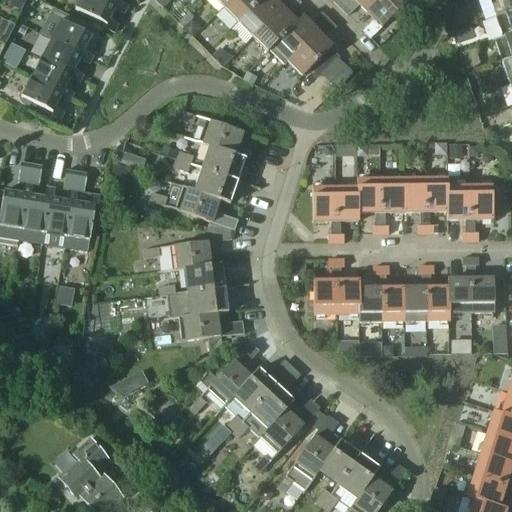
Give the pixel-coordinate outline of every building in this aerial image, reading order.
[(11,0),(8,6),(20,12),(25,0),(11,0)] [(101,0),(80,0),(75,11),(92,20),(88,27),(103,35),(105,30),(115,35),(119,27),(109,22),(115,11),(117,8),(101,0)] [(101,0),(117,8),(115,11),(124,16),(128,8),(119,4),(120,0),(101,0)] [(171,4),(167,0),(153,0),(153,1),(164,11),(171,4)] [(213,0),(223,10),(232,0),(213,0)] [(237,24),(262,0),(232,0),(223,10),(237,24)] [(252,39),(291,0),(277,0),(275,2),(273,0),(262,0),(237,24),(252,39)] [(267,54),(269,52),(303,18),(302,18),(297,24),(289,16),(301,5),(295,0),(291,0),(252,39),(267,54)] [(336,0),(333,4),(340,11),(350,0),(336,0)] [(358,7),(366,14),(380,0),(350,0),(340,11),(347,18),(358,7)] [(380,0),(366,14),(373,22),(362,33),(369,41),(411,0),(380,0)] [(511,12),(511,0),(488,0),(495,19),(511,12)] [(53,9),(39,36),(50,41),(82,58),(80,62),(89,66),(93,58),(84,54),(92,39),(84,35),(88,27),(53,9)] [(511,12),(495,19),(502,39),(494,42),(511,36),(511,12)] [(465,14),(454,18),(458,31),(469,27),(465,14)] [(284,67),(287,63),(329,22),(322,15),(310,26),(303,18),(269,52),(284,67)] [(16,28),(5,22),(0,30),(0,43),(6,47),(16,28)] [(336,29),(329,22),(287,63),(302,78),(309,71),(318,80),(339,60),(330,51),(332,48),(324,40),(336,29)] [(200,35),(192,27),(186,33),(194,41),(200,35)] [(471,43),(467,32),(456,36),(460,47),(471,43)] [(511,59),(511,36),(494,42),(502,63),(511,59)] [(72,77),(70,80),(80,85),(84,77),(74,73),(80,62),(82,58),(50,41),(40,60),(72,77)] [(10,45),(1,64),(15,71),(25,52),(10,45)] [(221,67),(228,61),(219,50),(212,57),(221,67)] [(477,53),(462,56),(468,75),(482,68),(477,53)] [(511,59),(502,63),(509,85),(511,83),(511,59)] [(63,96),(61,99),(70,104),(74,96),(65,91),(70,80),(72,77),(40,60),(31,79),(63,96)] [(243,80),(253,86),(257,79),(247,74),(243,80)] [(55,110),(61,99),(63,96),(31,79),(21,98),(52,115),(51,118),(60,123),(64,115),(55,110)] [(181,113),(178,122),(192,127),(193,126),(195,119),(195,118),(181,113)] [(195,119),(193,126),(204,130),(206,123),(195,119)] [(204,130),(198,146),(209,149),(209,148),(235,157),(242,135),(207,122),(206,123),(204,130)] [(209,148),(209,149),(201,171),(237,183),(245,161),(235,157),(209,148)] [(463,161),(463,149),(451,149),(451,161),(463,161)] [(330,150),(324,150),(322,155),(324,159),(330,159),(332,155),(330,150)] [(356,150),(346,150),(347,162),(356,162),(356,150)] [(379,158),(379,150),(369,150),(369,158),(379,158)] [(176,162),(190,167),(193,159),(179,154),(176,162)] [(187,175),(190,167),(176,162),(173,170),(187,175)] [(28,186),(31,166),(21,165),(18,185),(24,186),(22,196),(3,192),(0,211),(0,240),(19,243),(26,196),(30,197),(32,187),(28,186)] [(28,186),(32,187),(38,188),(41,168),(31,166),(28,186)] [(219,203),(229,206),(237,183),(201,171),(194,193),(194,194),(219,202),(219,203)] [(67,203),(53,200),(49,200),(41,247),(64,251),(71,203),(75,204),(77,194),(73,193),(76,174),(66,172),(62,192),(68,193),(67,203)] [(71,203),(64,251),(87,254),(91,230),(94,208),(98,208),(100,197),(91,196),(83,195),(86,175),(76,174),(73,193),(77,194),(75,204),(71,203)] [(358,216),(375,216),(380,216),(379,181),(357,182),(357,224),(358,224),(358,216)] [(384,216),(402,215),(402,181),(379,181),(380,216),(375,216),(375,229),(384,229),(384,216)] [(402,215),(420,215),(424,215),(424,181),(402,181),(402,215)] [(446,223),(447,223),(446,181),(424,181),(424,215),(420,215),(420,228),(429,228),(429,215),(446,215),(446,223)] [(469,222),(469,188),(447,189),(447,181),(446,181),(447,223),(464,223),(469,222)] [(356,190),(334,190),(335,224),(330,224),(330,237),(340,237),(340,224),(357,224),(357,182),(356,182),(356,190)] [(491,188),(469,188),(469,222),(464,223),(465,236),(474,236),(474,222),(492,222),(491,188)] [(44,199),(30,197),(26,196),(19,243),(41,247),(49,200),(53,200),(55,190),(46,189),(44,199)] [(183,189),(175,213),(233,233),(237,223),(215,215),(219,203),(219,202),(194,194),(194,193),(183,189)] [(335,224),(334,190),(312,190),(312,224),(330,224),(335,224)] [(164,209),(167,200),(153,195),(150,204),(164,209)] [(94,208),(91,230),(97,232),(101,209),(98,208),(94,208)] [(429,228),(420,228),(417,228),(417,237),(432,237),(432,228),(429,228)] [(388,229),(384,229),(375,229),(372,229),(372,237),(388,237),(388,229)] [(477,236),(474,236),(465,236),(461,236),(462,244),(478,244),(477,236)] [(343,237),(340,237),(330,237),(327,237),(327,246),(343,246),(343,237)] [(211,268),(208,244),(158,250),(159,259),(161,275),(184,272),(211,268)] [(144,261),(159,259),(158,250),(143,252),(144,261)] [(462,269),(465,269),(474,268),(478,268),(478,260),(462,260),(462,269)] [(328,270),(331,270),(340,270),(343,270),(343,262),(327,262),(328,270)] [(211,268),(184,272),(187,295),(225,290),(222,266),(211,268)] [(417,277),(420,277),(430,277),(433,277),(433,268),(417,269),(417,277)] [(449,316),(470,316),(470,282),(474,281),(474,268),(465,269),(465,282),(447,282),(448,324),(449,324),(449,316)] [(372,278),(376,277),(385,277),(388,277),(388,269),(372,269),(372,278)] [(313,318),(336,317),(336,283),(340,283),(340,270),(331,270),(331,283),(313,283),(313,318)] [(385,277),(376,277),(376,291),(359,291),(359,283),(358,283),(358,325),(381,325),(380,291),(385,290),(385,277)] [(425,290),(430,290),(430,277),(420,277),(421,290),(403,290),(403,324),(426,324),(425,290)] [(470,282),(470,316),(493,315),(493,281),(474,281),(470,282)] [(447,290),(430,290),(425,290),(426,324),(448,324),(447,282),(447,290)] [(336,283),(336,317),(358,317),(358,325),(358,283),(340,283),(336,283)] [(160,298),(167,297),(175,296),(174,288),(159,290),(160,298)] [(217,315),(228,314),(225,290),(187,295),(167,297),(170,321),(217,315)] [(403,290),(385,290),(380,291),(381,325),(403,324),(403,290)] [(170,321),(173,345),(208,340),(210,354),(221,349),(217,315),(170,321)] [(388,348),(382,348),(382,358),(393,358),(392,352),(388,348)] [(207,390),(225,407),(251,379),(233,363),(216,381),(208,375),(199,385),(206,392),(207,390)] [(291,370),(276,387),(232,435),(238,440),(249,429),(260,439),(285,411),(293,403),(284,395),(300,378),(291,370)] [(225,429),(232,435),(276,387),(258,371),(251,379),(225,407),(236,417),(225,429)] [(125,381),(109,390),(121,399),(131,393),(125,381)] [(511,396),(507,395),(500,415),(493,413),(493,414),(511,419),(511,396)] [(195,416),(206,405),(199,399),(189,410),(195,416)] [(260,439),(277,455),(303,428),(285,411),(260,439)] [(307,424),(313,428),(323,415),(318,412),(307,424)] [(511,419),(493,414),(486,435),(511,443),(511,419)] [(323,415),(313,428),(318,432),(327,419),(323,415)] [(184,423),(178,417),(171,425),(177,430),(184,423)] [(450,435),(447,446),(458,449),(461,438),(450,435)] [(511,443),(486,435),(479,456),(511,466),(511,443)] [(333,451),(314,438),(285,478),(292,483),(292,484),(305,493),(318,474),(318,473),(334,452),(333,451)] [(76,501),(79,498),(90,511),(105,511),(121,499),(103,478),(100,481),(96,477),(110,465),(90,441),(72,456),(80,465),(59,482),(76,501)] [(359,456),(340,442),(333,451),(334,452),(318,473),(318,474),(337,487),(359,456)] [(359,456),(337,487),(330,497),(337,502),(350,511),(372,479),(379,470),(359,456)] [(479,456),(473,478),(505,488),(504,492),(511,494),(511,485),(507,483),(511,466),(479,456)] [(259,475),(269,464),(263,458),(253,469),(259,475)] [(378,511),(405,474),(395,467),(382,486),(372,479),(350,511),(348,511),(378,511)] [(284,496),(292,484),(292,483),(285,478),(276,490),(284,496)] [(499,509),(504,492),(505,488),(473,478),(466,499),(506,511),(499,509)] [(435,489),(432,500),(443,504),(446,493),(435,489)] [(273,496),(264,490),(258,498),(262,502),(269,501),(273,496)] [(322,509),(330,497),(323,492),(315,504),(322,509)] [(330,511),(337,502),(330,497),(322,509),(325,511),(330,511)] [(473,502),(470,511),(506,511),(466,499),(466,500),(473,502)]
